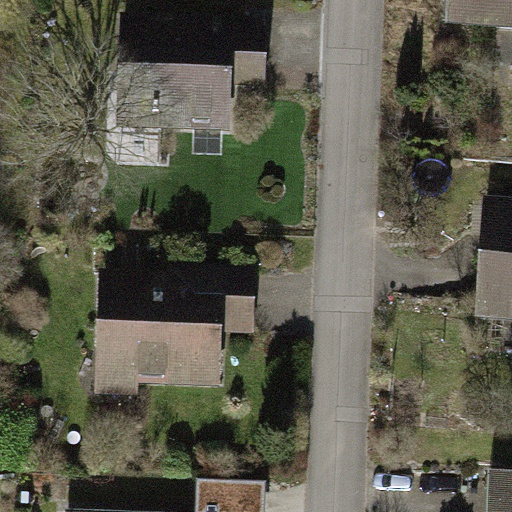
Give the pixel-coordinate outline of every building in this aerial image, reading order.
[(511,0),(446,0),(444,37),(511,42),(511,0)] [(238,15),(125,10),(119,135),(232,140),(238,15)] [(511,214),(486,213),(479,318),(511,320),(511,214)] [(182,281),(108,278),(104,380),(220,384),(221,324),(248,325),(249,274),(182,272),(182,281)] [(511,511),(511,483),(489,483),(488,511),(511,511)]
